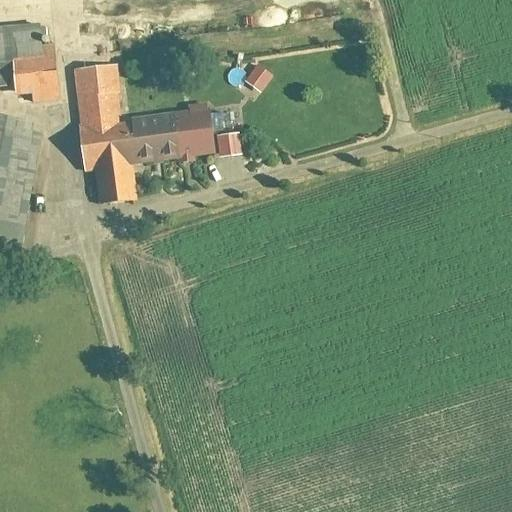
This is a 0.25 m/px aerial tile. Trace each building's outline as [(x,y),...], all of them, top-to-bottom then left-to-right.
[(0,95),(26,94),(27,103),(56,101),(52,60),(41,61),(39,31),(0,34),(0,95)] [(255,66),(240,87),(257,99),(272,79),(255,66)] [(116,68),(76,72),(87,174),(95,173),(99,210),(132,206),(128,168),(207,159),(202,110),(122,119),(116,68)] [(0,249),(13,247),(15,240),(40,135),(0,125),(0,249)] [(27,284),(66,275),(60,249),(21,258),(27,284)]
